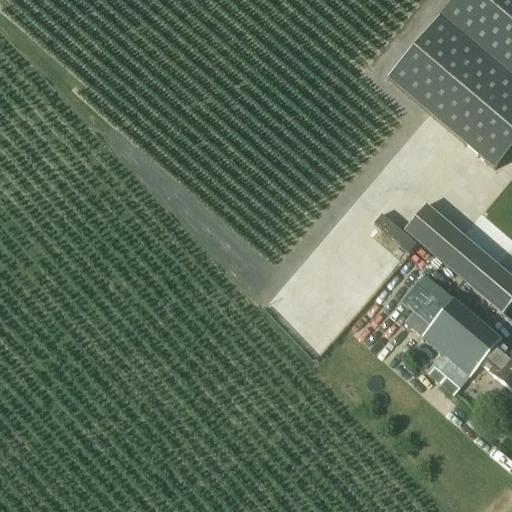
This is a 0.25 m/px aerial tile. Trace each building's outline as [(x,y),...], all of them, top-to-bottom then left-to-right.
[(511,0),(456,0),(441,18),(511,78),(511,0)] [(495,172),(511,151),(511,81),(440,20),(388,82),(495,172)] [(404,233),(464,287),(502,317),(511,306),(511,281),(488,261),(426,207),(404,233)] [(281,326),(318,359),(404,261),(388,247),(324,321),(302,302),(281,326)] [(511,356),(499,345),(501,343),(454,302),(425,278),(402,304),(414,313),(405,325),(422,340),(470,381),(481,368),(494,379),(511,394),(511,356)]
